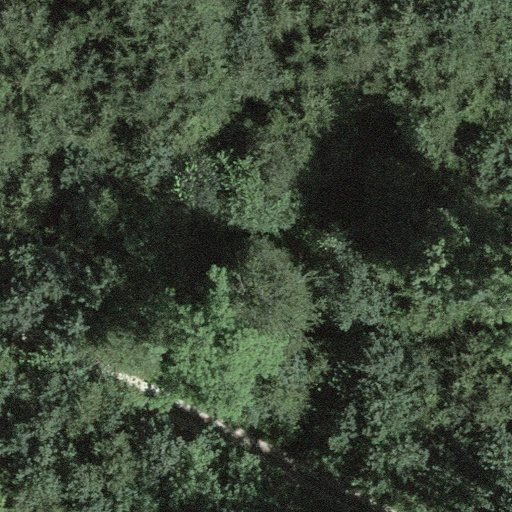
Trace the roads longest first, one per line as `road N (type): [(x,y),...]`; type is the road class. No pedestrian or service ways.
road 1 (track): [(511,329),(351,324),(47,351)]
road 2 (track): [(368,511),(47,351),(0,341)]
